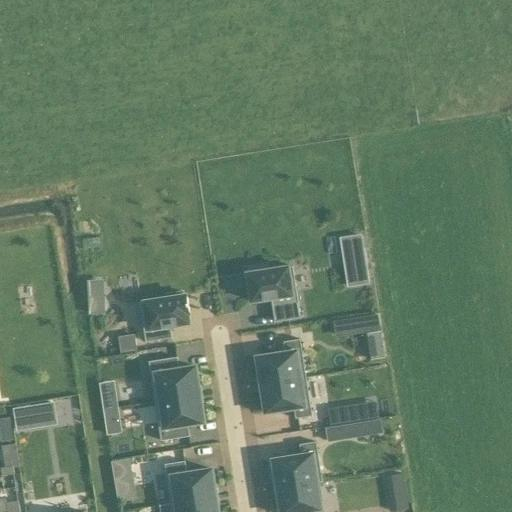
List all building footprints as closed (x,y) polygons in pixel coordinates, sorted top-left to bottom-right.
[(99,237),(82,239),(83,248),(100,246),(99,237)] [(369,283),(365,259),(343,263),(347,287),(369,283)] [(252,272),(248,272),(252,300),(271,297),(274,321),(300,317),(292,266),(268,269),(267,265),(251,268),(252,272)] [(166,296),(139,300),(145,339),(171,336),(169,324),(188,321),(187,311),(189,311),(187,293),(183,293),(182,289),(165,292),(166,296)] [(105,297),(88,298),(89,315),(105,314),(105,297)] [(378,314),(334,320),(336,334),(336,337),(363,332),(380,330),(380,327),(378,314)] [(136,335),(120,337),(122,354),(138,351),(136,335)] [(285,352),(257,356),(261,384),(306,377),(300,339),(284,341),(285,352)] [(153,358),(176,354),(175,345),(152,349),(153,358)] [(177,356),(149,360),(155,400),(200,393),(195,365),(179,368),(177,356)] [(306,377),(261,384),(265,412),(294,407),(295,418),(312,415),(306,377)] [(97,382),(108,434),(123,431),(112,379),(97,382)] [(200,393),(155,400),(161,439),(189,435),(187,423),(204,421),(200,393)] [(54,401),(12,405),(14,427),(56,423),(54,401)] [(357,407),(327,412),(330,427),(359,423),(357,407)] [(350,439),(347,425),(324,429),(326,443),(350,439)] [(1,431),(2,443),(13,441),(12,430),(1,431)] [(302,454),(273,458),(277,486),(317,480),(322,479),(316,441),(300,443),(302,454)] [(17,454),(8,455),(10,465),(19,464),(17,454)] [(134,477),(131,458),(113,461),(116,480),(134,477)] [(186,461),(166,464),(172,503),(217,497),(213,469),(188,473),(186,461)] [(19,464),(10,465),(11,475),(21,474),(19,464)] [(317,480),(277,486),(281,511),(292,511),(300,511),(322,511),(322,508),(317,480)] [(404,492),(391,495),(394,511),(407,509),(404,492)] [(24,497),(15,498),(17,508),(26,507),(24,497)] [(173,511),(219,511),(217,497),(172,503),(173,511)]
